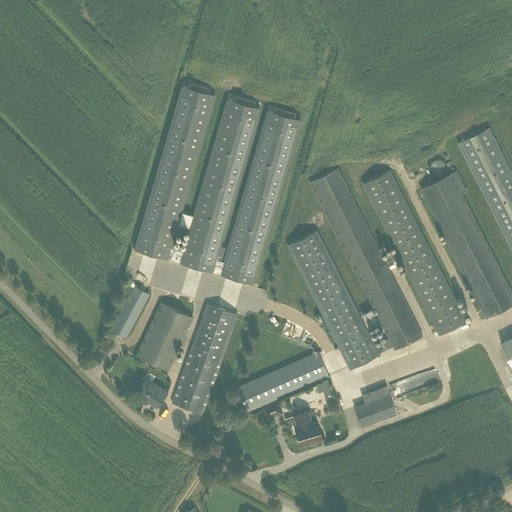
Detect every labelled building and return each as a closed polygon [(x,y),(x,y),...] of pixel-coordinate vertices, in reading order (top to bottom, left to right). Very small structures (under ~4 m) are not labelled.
[(167,259),(179,262),(183,250),(171,246),(215,95),(208,93),(209,88),(189,82),(188,87),(181,86),(134,250),(167,259)] [(181,211),(177,224),(189,227),(183,250),(179,262),(179,263),(212,272),(213,272),(220,274),(223,261),(216,260),(260,108),(253,106),(255,101),(234,95),(233,101),(226,99),(193,215),(181,211)] [(267,110),(223,261),(220,274),(219,274),(253,284),(300,120),(294,118),(295,113),(275,107),(273,112),(267,110)] [(511,175),(488,127),(457,143),(511,252),(511,175)] [(316,230),(286,245),(349,370),(379,355),(378,353),(392,346),(394,350),(422,336),(400,292),(386,265),(400,258),(437,330),(436,330),(437,333),(438,333),(439,335),(465,322),(461,313),(389,168),(362,182),(396,251),(384,258),(349,189),(337,167),(309,182),(321,204),(368,297),(374,309),(376,314),(388,338),(374,345),(316,230)] [(457,170),(450,174),(420,189),(484,317),(504,307),(511,303),(511,296),(460,194),(467,190),(457,170)] [(147,298),(149,294),(134,286),(132,290),(115,321),(110,330),(125,338),(130,329),(147,298)] [(167,371),(171,362),(193,316),(161,301),(136,356),(167,371)] [(238,313),(231,311),(210,304),(206,302),(190,350),(175,393),(172,403),(202,413),(205,404),(220,361),(238,313)] [(371,309),(361,314),(367,326),(377,321),(374,315),(376,314),(374,309),(372,310),(371,309)] [(511,336),(501,343),(511,364),(511,336)] [(243,392),(237,394),(245,411),(327,376),(317,353),(316,353),(240,386),(243,392)] [(431,384),(440,382),(436,370),(391,382),(394,396),(418,389),(417,385),(431,382),(431,384)] [(329,379),(315,383),(318,392),(323,390),(331,388),(329,379)] [(144,400),(156,407),(165,391),(152,383),(151,385),(143,380),(135,393),(145,399),(144,400)] [(396,414),(386,385),(361,394),(364,403),(354,407),(361,427),(396,414)] [(268,419),(282,412),(277,400),(262,407),(268,419)] [(308,411),(293,416),(296,425),(297,425),(298,427),(294,428),(296,435),(296,437),(297,437),(299,446),(322,439),(317,421),(311,423),(308,411)]
